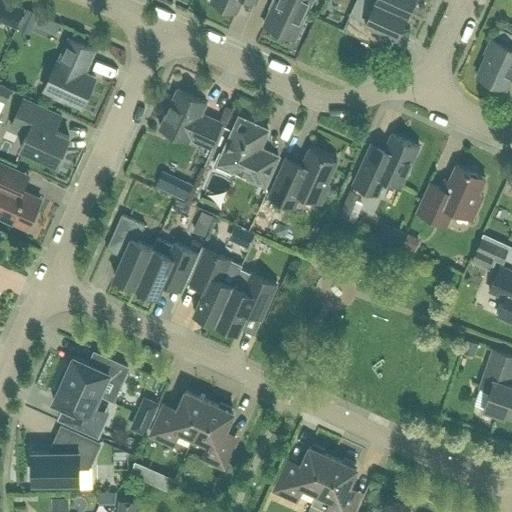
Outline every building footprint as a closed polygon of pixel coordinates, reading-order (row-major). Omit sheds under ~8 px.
[(0,0),(0,19),(16,26),(25,6),(9,0),(0,0)] [(253,0),(255,1),(255,0),(211,0),(236,11),(240,0),(253,0)] [(294,37),(310,0),(274,0),(264,24),(294,37)] [(342,23),(349,0),(323,0),(319,15),(342,23)] [(378,0),(355,0),(343,28),(372,41),(379,27),(398,35),(407,13),(378,0)] [(378,0),(407,13),(413,0),(378,0)] [(84,71),(94,49),(69,37),(58,60),(56,59),(43,88),(82,106),(95,77),(84,71)] [(511,46),(491,37),(484,52),(486,53),(476,74),(506,87),(511,74),(511,73),(511,46)] [(0,98),(5,101),(11,88),(0,82),(0,98)] [(210,146),(222,121),(201,112),(206,101),(177,87),(160,126),(189,139),(190,137),(210,146)] [(57,163),(69,136),(55,129),(61,115),(23,97),(10,125),(27,132),(20,146),(57,163)] [(264,182),(276,156),(260,149),(262,142),(268,129),(239,115),(218,161),(264,182)] [(400,184),(418,145),(391,132),(384,149),(371,143),(353,182),(377,193),(385,177),(400,184)] [(326,182),(336,159),(309,147),(302,163),(287,156),(269,195),(293,206),(299,193),(320,202),(328,183),(326,182)] [(0,214),(27,227),(41,198),(21,189),(28,174),(0,161),(0,214)] [(478,192),(484,177),(455,164),(444,188),(430,182),(417,211),(446,223),(452,208),(472,217),(482,194),(478,192)] [(162,188),(186,198),(193,182),(169,172),(162,188)] [(338,215),(347,219),(353,222),(360,207),(354,204),(359,193),(350,189),(338,215)] [(198,220),(211,226),(215,216),(203,210),(198,220)] [(136,285),(153,246),(137,239),(145,223),(122,213),(108,244),(121,249),(123,255),(114,275),(136,285)] [(476,249),(495,258),(504,262),(506,258),(511,261),(511,244),(484,232),(476,249)] [(173,243),(158,236),(153,246),(136,285),(158,295),(165,279),(169,277),(184,284),(199,252),(174,241),(173,243)] [(254,236),(243,264),(264,272),(267,264),(276,268),(284,248),(254,236)] [(216,321),(233,284),(241,267),(242,263),(231,258),(205,247),(190,281),(205,287),(194,311),(216,321)] [(491,268),(495,258),(476,249),(471,259),(491,268)] [(511,320),(511,270),(500,265),(489,290),(505,297),(498,314),(511,320)] [(233,284),(216,321),(238,330),(247,311),(261,318),(277,283),(251,272),(241,267),(233,284)] [(511,412),(511,383),(510,382),(511,375),(511,353),(493,348),(480,385),(490,389),(484,408),(504,415),(505,410),(511,412)] [(60,376),(99,393),(101,388),(110,385),(115,374),(123,378),(129,365),(100,352),(96,361),(92,362),(74,354),(69,365),(66,363),(60,376)] [(97,398),(99,393),(60,376),(54,388),(58,390),(53,400),(71,408),(72,412),(68,421),(98,434),(104,421),(95,417),(100,407),(97,398)] [(192,439),(210,400),(186,389),(175,414),(162,408),(151,433),(173,443),(179,428),(193,434),(191,439),(192,439)] [(137,410),(153,417),(160,401),(144,394),(137,410)] [(210,400),(192,439),(206,446),(202,456),(224,466),(235,441),(222,435),(233,410),(231,409),(232,406),(220,401),(219,404),(210,400)] [(145,434),(153,417),(137,410),(129,427),(145,434)] [(64,449),(32,450),(32,480),(80,480),(80,485),(93,485),(92,465),(88,465),(99,441),(73,429),(64,449)] [(324,451),(325,448),(313,443),(312,446),(309,445),(298,469),(285,464),(274,488),(296,498),(303,484),(317,490),(333,455),(324,451)] [(333,455),(317,490),(332,497),(325,511),(326,511),(351,511),(358,497),(346,491),(357,466),(354,465),(356,462),(344,457),(343,460),(333,455)] [(443,511),(446,506),(418,493),(409,511),(443,511)] [(134,511),(136,500),(119,499),(117,511),(134,511)]
